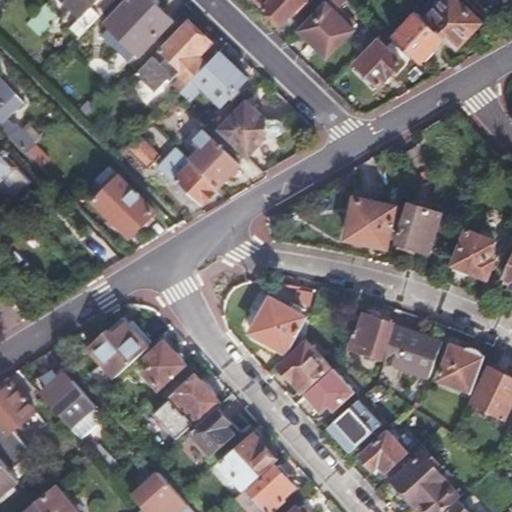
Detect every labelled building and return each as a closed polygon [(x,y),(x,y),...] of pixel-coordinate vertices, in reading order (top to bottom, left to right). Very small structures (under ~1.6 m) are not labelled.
[(71,0),(76,4),(63,18),(81,36),(101,15),(105,10),(115,0),(71,0)] [(154,0),(128,0),(108,22),(111,25),(102,34),(129,62),(139,51),(142,55),(175,20),(154,0)] [(273,0),(266,8),(282,22),(295,8),(300,13),(313,0),(312,0),(273,0)] [(328,0),(301,30),(329,56),(356,26),(352,23),(356,19),(341,4),(344,0),(328,0)] [(459,0),(429,0),(419,11),(445,36),(458,48),(469,36),(466,33),(480,19),(459,0)] [(42,8),(28,23),(40,36),(54,21),(42,8)] [(396,35),(423,60),(425,58),(429,59),(436,51),(435,48),(445,36),(419,11),(396,35)] [(190,19),(137,74),(155,92),(168,78),(170,80),(177,73),(180,76),(172,84),(180,92),(207,63),(198,54),(212,40),(190,19)] [(381,39),(360,61),(382,81),(403,60),(393,50),(398,44),(392,39),(386,44),(381,39)] [(220,50),(207,63),(180,92),(190,101),(199,92),(197,89),(201,84),(222,104),(249,76),(220,50)] [(0,124),(27,153),(35,145),(6,115),(22,99),(0,77),(0,124)] [(246,98),(218,127),(248,156),(268,134),(278,134),(283,131),(285,126),(282,121),(277,118),(267,118),(246,98)] [(189,158),(219,186),(237,167),(239,164),(210,135),(204,129),(195,138),(202,144),(189,158)] [(141,133),(129,145),(150,165),(163,154),(141,133)] [(35,145),(27,153),(42,168),(50,159),(35,145)] [(0,191),(9,201),(31,181),(0,147),(0,191)] [(202,204),(219,186),(189,158),(178,147),(159,168),(174,182),(176,179),(202,204)] [(104,185),(115,173),(108,166),(96,178),(104,185)] [(108,189),(95,202),(131,236),(146,220),(150,220),(155,215),(155,210),(115,173),(104,185),(108,189)] [(404,207),(404,206),(377,200),(378,195),(363,191),(361,197),(357,196),(349,235),(357,236),(357,240),(359,242),(361,245),(364,246),(367,246),(369,245),(371,242),(373,240),(388,243),(390,236),(395,237),(404,207)] [(411,208),(404,206),(404,207),(395,237),(401,239),(403,242),(405,245),(408,246),(411,247),(414,246),(417,244),(431,249),(439,225),(444,227),(448,218),(443,216),(444,211),(414,200),(411,208)] [(459,264),(456,272),(469,276),(472,269),(489,275),(495,259),(492,258),(497,244),(495,243),(498,234),(483,229),(480,238),(468,233),(457,263),(459,264)] [(314,291),(298,288),(294,296),(311,305),(314,291)] [(308,340),(311,318),(308,317),(309,315),(266,293),(256,312),(265,317),(259,329),(261,336),(289,352),(291,349),(295,351),(308,340)] [(361,330),(356,344),(387,354),(396,322),(394,321),(396,315),(381,310),(379,314),(369,310),(363,331),(361,330)] [(91,348),(117,377),(150,347),(127,322),(114,334),(111,331),(91,348)] [(398,325),(382,383),(396,394),(404,366),(432,375),(444,338),(398,325)] [(151,366),(144,373),(158,388),(184,363),(181,360),(180,356),(177,353),(172,350),(164,341),(145,359),(151,366)] [(454,341),(443,377),(473,386),(483,351),(480,350),(479,347),(477,345),(474,344),(470,344),(468,346),(454,341)] [(310,343),(283,366),(285,368),(284,372),(292,380),(295,379),(301,386),(303,385),(306,389),(331,367),(310,343)] [(491,364),(475,397),(508,413),(511,404),(511,373),(506,371),(508,367),(495,361),(494,365),(491,364)] [(336,368),(308,392),(324,410),(331,404),(335,408),(356,390),(336,368)] [(177,385),(166,395),(170,399),(154,414),(178,438),(194,422),(217,401),(214,397),(216,395),(210,389),(208,385),(205,382),(201,379),(199,381),(195,376),(180,389),(177,385)] [(54,379),(48,383),(53,389),(46,395),(54,403),(53,404),(77,429),(96,412),(98,410),(76,384),(75,385),(67,377),(59,384),(54,379)] [(12,381),(0,390),(0,454),(11,469),(23,459),(32,452),(16,432),(13,428),(36,410),(12,381)] [(361,399),(331,426),(351,449),(381,422),(361,399)] [(220,408),(193,433),(212,453),(234,433),(227,426),(232,422),(220,408)] [(99,429),(96,412),(77,429),(74,431),(83,442),(99,429)] [(393,427),(363,455),(376,468),(381,463),(388,470),(420,441),(409,429),(402,436),(393,427)] [(246,489),(247,487),(277,460),(255,435),(223,464),(246,489)] [(95,455),(101,462),(107,456),(101,449),(95,455)] [(427,452),(399,478),(409,489),(405,492),(416,504),(420,500),(421,502),(422,501),(432,511),(444,511),(461,496),(435,467),(438,464),(427,452)] [(0,494),(19,479),(17,477),(11,469),(0,454),(0,494)] [(107,456),(101,462),(114,476),(121,469),(108,455),(107,456)] [(11,469),(17,477),(29,467),(23,459),(11,469)] [(95,461),(87,468),(103,487),(108,483),(119,494),(122,491),(95,461)] [(277,465),(249,489),(247,487),(246,489),(237,498),(249,511),(274,511),(295,493),(293,491),(296,487),(287,477),(290,475),(281,464),(278,467),(277,465)] [(193,511),(157,472),(131,496),(142,508),(146,511),(193,511)] [(77,511),(56,488),(26,511),(77,511)] [(126,496),(116,504),(122,511),(129,511),(135,507),(126,496)] [(471,511),(461,501),(448,511),(471,511)] [(312,511),(305,503),(300,507),(299,506),(292,511),(312,511)]
